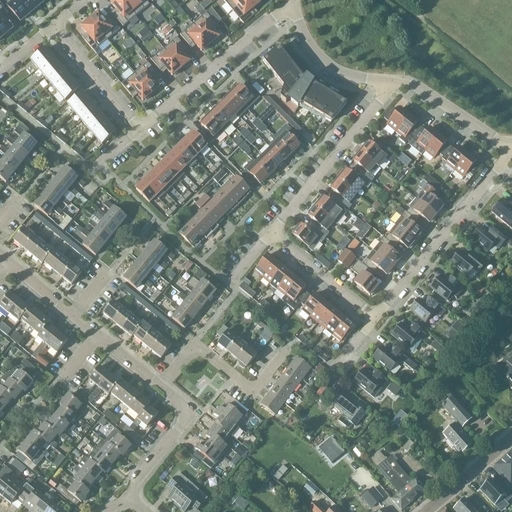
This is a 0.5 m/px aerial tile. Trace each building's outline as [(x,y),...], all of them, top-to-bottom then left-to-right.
[(34,10),(25,0),(17,0),(15,2),(27,16),(34,10)] [(41,5),(37,0),(25,0),(34,10),(41,5)] [(123,27),(136,16),(122,0),(112,0),(113,2),(111,3),(118,12),(114,16),(123,27)] [(122,0),(136,16),(149,5),(145,0),(122,0)] [(187,9),(193,3),(190,0),(187,0),(183,5),(187,9)] [(201,0),(197,4),(202,10),(207,6),(202,0),(201,0)] [(222,0),(233,12),(247,0),(222,0)] [(247,0),(233,12),(244,25),(255,15),(251,11),(260,3),(258,1),(260,0),(259,0),(247,0)] [(27,16),(15,2),(8,8),(20,22),(27,16)] [(0,34),(2,37),(11,30),(2,19),(6,15),(0,7),(0,34)] [(161,10),(155,16),(161,22),(167,16),(161,10)] [(90,21),(107,41),(120,30),(111,19),(106,23),(99,14),(97,15),(95,14),(91,18),(92,19),(90,21)] [(193,25),(210,45),(212,43),(213,44),(218,40),(217,39),(219,37),(211,28),(216,25),(206,14),(193,25)] [(168,31),(176,27),(172,20),(164,24),(168,31)] [(94,52),(107,41),(90,21),(88,22),(87,21),(82,25),(83,26),(81,28),(89,37),(84,41),(94,52)] [(137,28),(142,32),(147,24),(142,21),(137,28)] [(208,46),(210,45),(193,25),(180,36),(189,47),(194,43),(202,52),(204,50),(205,51),(209,47),(208,46)] [(164,49),(181,69),(182,68),(184,69),(188,65),(187,64),(189,62),(182,53),(186,49),(177,38),(164,49)] [(304,80),(279,48),(263,61),(284,88),(280,99),(286,103),(289,99),(298,107),(297,108),(298,108),(300,104),(331,123),(347,104),(312,83),(309,88),(303,83),(302,83),(307,78),(306,77),(304,80)] [(179,71),(181,69),(164,49),(151,60),(160,71),(165,67),(172,76),(174,75),(175,76),(180,72),(179,71)] [(52,58),(45,50),(31,61),(38,69),(52,58)] [(38,69),(45,77),(58,66),(52,58),(38,69)] [(135,74),(151,94),(153,93),(154,94),(159,90),(158,88),(160,87),(152,78),(157,74),(148,63),(135,74)] [(65,74),(58,66),(45,77),(51,85),(65,74)] [(51,85),(58,93),(72,81),(65,74),(51,85)] [(150,95),(151,94),(135,74),(121,85),(131,96),(135,92),(143,101),(145,99),(146,101),(151,97),(150,95)] [(268,74),(260,79),(265,86),(273,81),(268,74)] [(78,90),(72,81),(58,93),(65,101),(78,90)] [(271,87),(276,93),(282,88),(277,81),(271,87)] [(240,87),(232,95),(244,107),(245,107),(247,110),(259,98),(248,87),(244,91),(240,87)] [(34,93),(27,100),(33,107),(41,101),(34,93)] [(82,93),(68,105),(75,113),(89,102),(82,93)] [(244,107),(232,95),(224,102),(237,115),(236,115),(239,118),(247,110),(245,107),(244,107)] [(263,98),(272,108),(300,136),(304,133),(269,98),(263,98)] [(95,109),(89,102),(75,113),(82,121),(95,109)] [(237,115),(224,102),(217,110),(229,123),(236,115),(237,115)] [(95,109),(82,121),(88,129),(102,117),(95,109)] [(409,116),(401,110),(401,111),(400,110),(397,113),(392,109),(384,119),(389,123),(387,125),(396,132),(409,116)] [(217,110),(209,118),(221,130),(224,133),(232,126),(229,123),(217,110)] [(53,122),(57,115),(51,111),(46,118),(53,122)] [(408,145),(421,129),(417,125),(417,124),(416,123),(417,122),(409,116),(396,132),(402,137),(400,140),(403,142),(406,145),(407,144),(408,145)] [(108,125),(102,117),(88,129),(95,137),(108,125)] [(209,118),(201,125),(205,130),(201,134),(211,144),(215,140),(216,141),(224,133),(221,130),(209,118)] [(253,125),(257,129),(261,125),(257,120),(253,125)] [(21,123),(13,132),(21,138),(16,144),(15,145),(28,155),(36,146),(34,145),(39,139),(21,123)] [(108,125),(95,137),(102,145),(115,133),(108,125)] [(266,129),(261,125),(257,129),(261,133),(266,129)] [(286,134),(278,142),(291,154),(299,146),(295,142),(299,138),(289,128),(285,132),(286,134)] [(425,151),(439,135),(431,129),(430,130),(429,129),(426,133),(421,129),(408,145),(422,156),(425,151)] [(245,139),(249,135),(245,130),(241,134),(245,139)] [(187,139),(200,153),(206,147),(193,133),(187,139)] [(443,157),(451,148),(446,144),(446,143),(445,142),(446,141),(439,135),(425,151),(434,158),(438,154),(443,157)] [(251,137),(247,141),(251,145),(256,141),(251,137)] [(15,145),(16,144),(10,138),(6,142),(13,147),(8,153),(8,154),(21,165),(28,155),(15,145)] [(237,146),(242,142),(237,138),(233,142),(237,146)] [(200,153),(187,139),(180,146),(194,159),(200,153)] [(271,143),(268,146),(271,149),(272,150),(283,162),(291,154),(278,142),(274,146),(271,143)] [(244,144),(239,148),(244,153),(248,148),(244,144)] [(362,152),(361,153),(379,168),(386,159),(389,161),(393,156),(382,147),(379,152),(369,144),(367,146),(365,146),(363,147),(362,150),(362,152)] [(194,159),(180,146),(174,152),(187,166),(190,169),(197,163),(194,159)] [(8,154),(8,153),(2,148),(0,150),(0,152),(5,157),(1,162),(0,163),(13,174),(21,165),(8,154)] [(455,171),(468,154),(460,148),(460,149),(459,148),(456,152),(451,148),(443,157),(442,159),(446,163),(455,171)] [(282,163),(283,162),(271,149),(263,157),(276,169),(279,166),(280,167),(283,164),(282,163)] [(187,166),(174,152),(168,158),(181,172),(187,166)] [(371,176),(379,168),(361,153),(360,154),(358,155),(356,156),(355,158),(355,160),(354,162),(363,170),(360,175),(370,184),(374,179),(371,176)] [(468,154),(455,171),(464,178),(468,173),(472,177),(480,167),(476,163),(476,162),(475,162),(476,161),(468,154)] [(268,177),(276,169),(263,157),(256,164),(255,164),(268,177)] [(181,172),(168,158),(161,165),(178,182),(185,175),(181,172)] [(0,163),(1,162),(0,161),(0,178),(6,183),(13,174),(0,163)] [(255,164),(256,164),(253,161),(245,170),(246,171),(241,175),(251,185),(256,181),(260,185),(268,177),(255,164)] [(172,188),(178,182),(161,165),(155,171),(172,188)] [(70,189),(70,188),(75,183),(82,189),(85,185),(78,179),(77,180),(64,169),(57,179),(70,189)] [(165,194),(172,188),(155,171),(149,177),(165,194)] [(367,188),(370,184),(360,175),(357,179),(347,171),(345,173),(344,171),(339,177),(340,178),(339,180),(356,195),(364,186),(367,188)] [(159,201),(165,194),(149,177),(142,184),(156,197),(159,201)] [(57,179),(49,188),(62,199),(63,197),(70,203),(77,194),(70,188),(70,189),(57,179)] [(222,213),(224,216),(230,210),(233,212),(245,200),(243,197),(249,191),(236,179),(212,203),(205,196),(196,206),(202,212),(179,235),(195,251),(201,244),(198,241),(203,237),(206,240),(219,228),(216,225),(221,219),(219,216),(222,213)] [(349,204),(356,195),(339,180),(338,181),(336,181),(334,183),(333,185),(333,187),(331,190),(340,198),(337,202),(348,211),(352,206),(349,204)] [(389,191),(393,187),(387,181),(383,185),(389,191)] [(149,203),(156,197),(142,184),(136,190),(149,203)] [(423,192),(416,200),(437,217),(443,210),(441,209),(443,207),(434,200),(438,195),(429,188),(428,187),(426,186),(424,189),(423,190),(422,191),(423,192)] [(70,203),(63,197),(62,199),(49,188),(42,197),(55,207),(56,207),(60,202),(67,207),(70,203)] [(63,213),(56,207),(55,207),(42,197),(34,206),(36,208),(47,217),(52,211),(59,216),(63,213)] [(321,199),(316,205),(317,206),(316,208),(334,222),(337,225),(348,211),(337,202),(334,207),(324,199),(322,200),(321,199)] [(410,208),(406,213),(416,221),(420,217),(429,224),(430,222),(432,223),(437,217),(416,200),(409,207),(410,208)] [(492,213),(509,227),(511,223),(511,203),(510,206),(503,200),(498,206),(495,206),(493,210),(493,212),(492,213)] [(105,218),(119,229),(126,220),(113,209),(113,208),(106,202),(103,206),(110,212),(106,217),(105,218)] [(326,231),(334,222),(316,208),(315,209),(313,208),(309,213),(310,215),(309,217),(319,225),(315,229),(314,230),(325,239),(325,238),(329,234),(326,231)] [(60,222),(65,226),(73,214),(68,210),(60,222)] [(105,218),(106,217),(99,212),(95,216),(103,222),(98,227),(98,228),(111,238),(119,229),(105,218)] [(401,217),(394,225),(395,226),(416,243),(421,236),(420,235),(422,233),(412,226),(416,221),(406,213),(405,212),(401,217)] [(34,218),(43,225),(46,222),(37,214),(34,218)] [(359,215),(355,223),(362,226),(359,231),(370,238),(377,225),(359,215)] [(98,228),(98,227),(91,221),(88,225),(95,231),(90,236),(90,237),(103,248),(111,238),(98,228)] [(56,230),(46,222),(43,225),(53,233),(56,230)] [(326,239),(325,238),(325,239),(314,230),(315,229),(312,227),(308,232),(301,226),(300,228),(298,227),(293,232),(295,234),(293,236),(296,238),(294,240),(300,244),(302,243),(312,251),(319,242),(322,244),(326,239)] [(389,234),(385,239),(395,247),(399,243),(408,250),(409,248),(411,249),(416,243),(395,226),(388,234),(389,234)] [(471,240),(487,253),(493,245),(499,250),(507,240),(492,228),(488,233),(481,228),(471,240)] [(23,250),(34,237),(24,229),(14,242),(23,250)] [(65,237),(56,230),(53,233),(62,241),(65,237)] [(90,237),(90,236),(83,231),(80,234),(88,240),(83,246),(96,257),(103,248),(90,237)] [(358,233),(350,242),(363,253),(371,243),(358,233)] [(33,257),(43,245),(34,237),(23,250),(33,257)] [(74,245),(65,237),(62,241),(71,249),(74,245)] [(395,247),(385,239),(384,238),(379,243),(381,244),(378,248),(375,252),(378,255),(395,269),(400,262),(399,261),(400,259),(391,252),(395,247)] [(159,263),(160,262),(164,256),(171,262),(175,258),(167,252),(166,253),(154,243),(146,252),(159,263)] [(43,245),(33,257),(42,265),(44,264),(54,251),(51,249),(50,250),(43,245)] [(84,253),(74,245),(71,249),(81,256),(84,253)] [(53,271),(63,259),(54,251),(44,264),(53,271)] [(345,251),(337,261),(347,269),(355,259),(345,251)] [(378,255),(375,252),(373,251),(367,259),(366,259),(362,264),(374,273),(377,269),(386,276),(388,274),(389,275),(395,269),(378,255)] [(146,252),(139,262),(151,272),(152,271),(158,276),(163,271),(164,271),(167,267),(160,262),(159,263),(146,252)] [(460,252),(451,264),(467,277),(474,269),(479,273),(485,265),(472,255),(468,259),(460,252)] [(93,260),(84,253),(81,256),(90,264),(93,260)] [(263,278),(275,263),(274,262),(275,261),(269,256),(268,257),(263,262),(262,261),(259,266),(255,272),(263,278)] [(62,279),(73,266),(63,259),(53,271),(62,279)] [(378,286),(369,279),(374,273),(362,264),(358,261),(351,270),(359,277),(354,284),(358,287),(357,288),(361,292),(362,290),(370,296),(371,295),(372,296),(378,289),(377,288),(378,286)] [(158,276),(152,271),(151,272),(139,262),(131,271),(144,281),(144,280),(149,275),(156,281),(159,277),(158,276)] [(270,284),(283,269),(275,263),(263,278),(270,284)] [(495,273),(500,267),(495,263),(490,269),(495,273)] [(73,266),(62,279),(71,287),(82,274),(73,266)] [(278,290),(290,275),(283,269),(270,284),(278,290)] [(215,293),(202,282),(203,281),(208,276),(200,270),(196,276),(193,280),(189,285),(196,291),(195,292),(208,302),(215,293)] [(152,286),(144,280),(144,281),(131,271),(123,280),(136,291),(141,284),(148,290),(152,286)] [(286,297),(298,282),(290,275),(278,290),(286,297)] [(433,285),(431,289),(449,303),(454,296),(456,298),(464,289),(459,284),(449,277),(448,279),(448,282),(445,282),(439,278),(439,279),(437,277),(432,284),(433,285)] [(482,280),(476,285),(480,290),(486,285),(482,280)] [(286,297),(282,301),(294,311),(300,304),(308,295),(303,291),(306,288),(304,287),(305,286),(299,281),(298,282),(286,297)] [(239,289),(248,296),(252,291),(243,284),(239,289)] [(195,292),(196,291),(189,285),(185,289),(192,295),(188,300),(187,301),(200,312),(208,302),(195,292)] [(482,305),(491,294),(486,289),(476,300),(482,305)] [(129,290),(127,294),(133,299),(135,296),(136,295),(130,290),(129,290)] [(154,304),(161,294),(157,290),(149,301),(154,304)] [(187,301),(188,300),(181,294),(178,298),(185,304),(180,309),(180,310),(193,321),(200,312),(187,301)] [(0,308),(9,315),(19,303),(9,295),(0,306),(0,308)] [(310,317),(323,302),(322,302),(323,301),(317,296),(316,297),(315,296),(313,298),(308,295),(300,304),(305,308),(303,311),(310,317)] [(145,303),(135,296),(132,299),(142,307),(145,303)] [(419,300),(410,311),(425,323),(428,321),(429,320),(432,317),(432,315),(434,313),(440,318),(445,312),(433,302),(427,298),(423,303),(419,300)] [(114,303),(104,316),(113,323),(123,311),(123,310),(127,305),(123,302),(119,307),(114,303)] [(318,323),(330,308),(323,302),(310,317),(318,323)] [(18,323),(20,321),(29,311),(19,303),(9,315),(18,323)] [(154,311),(145,303),(142,307),(151,314),(154,311)] [(180,310),(180,309),(173,304),(170,308),(177,314),(172,320),(185,330),(193,321),(180,310)] [(29,311),(20,321),(29,329),(40,316),(31,308),(29,311)] [(326,329),(338,314),(330,308),(318,323),(326,329)] [(122,331),(132,318),(123,311),(113,323),(122,331)] [(163,318),(154,311),(151,314),(161,322),(163,318)] [(333,336),(346,321),(338,314),(326,329),(333,336)] [(29,329),(27,332),(31,335),(33,332),(39,337),(50,324),(40,316),(29,329)] [(132,318),(122,331),(131,338),(132,337),(143,324),(146,320),(141,317),(137,322),(132,318)] [(173,326),(163,318),(161,322),(170,330),(173,326)] [(1,324),(0,325),(0,331),(0,332),(9,322),(5,319),(1,324)] [(264,327),(255,319),(252,322),(262,330),(264,327)] [(346,321),(333,336),(341,342),(345,337),(346,337),(350,333),(349,332),(353,327),(352,326),(353,325),(347,320),(346,321)] [(142,344),(152,332),(143,324),(132,337),(142,344)] [(399,329),(398,328),(392,336),(408,350),(416,341),(422,340),(426,336),(412,324),(408,329),(403,325),(399,329)] [(43,343),(31,357),(36,360),(40,355),(45,350),(48,347),(58,334),(48,326),(39,337),(38,339),(43,343)] [(173,326),(170,330),(179,337),(182,334),(173,326)] [(265,332),(262,335),(261,337),(268,343),(272,338),(271,338),(274,334),(264,327),(262,330),(265,332)] [(233,328),(229,333),(218,346),(228,353),(238,340),(242,335),(233,328)] [(10,339),(13,342),(17,345),(22,338),(22,337),(16,332),(10,339)] [(151,352),(164,337),(159,334),(158,336),(152,332),(142,344),(151,352)] [(68,342),(58,334),(48,347),(45,350),(48,352),(50,349),(57,355),(68,342)] [(238,340),(228,353),(237,361),(247,348),(242,343),(245,339),(241,336),(238,340)] [(326,356),(329,352),(322,345),(327,340),(323,336),(315,345),(326,356)] [(164,337),(151,352),(161,360),(171,347),(166,343),(168,340),(164,337)] [(25,341),(22,338),(17,345),(20,347),(25,341)] [(247,348),(237,361),(240,363),(239,364),(239,366),(243,369),(244,369),(246,367),(246,368),(257,355),(251,351),(255,347),(251,344),(247,348)] [(389,353),(384,348),(380,352),(379,351),(373,359),(389,373),(397,364),(403,364),(414,372),(418,368),(393,347),(389,353)] [(329,359),(320,351),(316,356),(325,363),(329,359)] [(511,353),(504,361),(507,364),(499,370),(508,380),(505,382),(511,390),(511,353)] [(43,358),(40,355),(36,360),(46,369),(50,364),(43,358)] [(288,370),(302,381),(311,369),(297,358),(288,370)] [(35,370),(25,361),(20,367),(30,375),(35,370)] [(7,375),(5,377),(12,383),(23,392),(25,393),(33,384),(27,379),(30,375),(20,367),(15,369),(11,373),(7,375)] [(95,386),(84,399),(88,403),(109,376),(99,368),(89,381),(95,386)] [(293,393),(302,381),(288,370),(279,382),(293,393)] [(360,374),(354,382),(374,399),(380,391),(377,388),(378,387),(384,387),(388,382),(374,371),(370,376),(365,371),(361,375),(360,374)] [(109,376),(88,403),(91,405),(102,391),(108,397),(110,395),(119,384),(109,376)] [(23,392),(12,383),(5,377),(2,381),(7,385),(2,391),(13,400),(15,402),(23,392)] [(387,384),(398,390),(401,385),(391,378),(387,384)] [(119,384),(110,395),(120,403),(131,389),(121,381),(119,384)] [(284,404),(293,393),(279,382),(269,393),(284,404)] [(472,419),(454,398),(443,386),(432,395),(442,407),(443,407),(462,428),(472,419)] [(0,389),(0,404),(5,409),(13,400),(2,391),(0,389)] [(131,389),(120,403),(129,411),(140,397),(131,389)] [(275,416),(284,404),(269,393),(260,405),(275,416)] [(342,396),(333,407),(340,413),(342,411),(345,414),(339,422),(349,430),(352,426),(353,427),(355,428),(365,416),(352,406),(342,396)] [(68,397),(60,407),(62,408),(75,419),(78,422),(81,417),(76,413),(84,404),(78,400),(76,403),(68,397)] [(140,397),(129,411),(139,419),(148,407),(150,405),(140,397)] [(237,428),(248,415),(234,403),(230,408),(227,406),(223,410),(220,408),(217,412),(237,428)] [(139,419),(134,425),(137,427),(141,423),(147,429),(158,415),(157,414),(158,413),(158,411),(155,409),(153,409),(152,410),(148,407),(139,419)] [(71,425),(75,419),(62,408),(54,418),(68,429),(72,433),(76,429),(71,425)] [(200,416),(207,421),(212,414),(205,410),(200,416)] [(217,412),(214,416),(219,420),(215,425),(230,437),(231,436),(233,437),(239,430),(237,428),(217,412)] [(63,434),(68,429),(54,418),(46,428),(57,436),(65,442),(68,438),(63,434)] [(119,427),(122,431),(127,434),(130,430),(126,426),(122,423),(119,427)] [(223,446),(224,445),(230,437),(215,425),(209,433),(223,446)] [(461,451),(463,453),(470,446),(469,444),(472,442),(457,425),(450,431),(449,429),(443,435),(448,440),(446,442),(452,449),(454,448),(459,453),(461,451)] [(57,436),(46,428),(44,426),(36,436),(47,445),(54,451),(58,447),(52,442),(57,436)] [(115,429),(104,443),(121,456),(123,458),(131,448),(122,441),(125,437),(115,429)] [(140,437),(130,430),(127,434),(136,442),(140,437)] [(229,449),(224,445),(223,446),(209,433),(205,437),(211,442),(207,446),(221,458),(229,449)] [(47,445),(36,436),(33,434),(26,443),(44,458),(47,454),(42,450),(47,445)] [(408,446),(415,440),(411,436),(404,442),(408,446)] [(113,466),(121,456),(104,443),(102,441),(95,451),(99,454),(113,466)] [(19,454),(15,458),(22,464),(26,460),(36,468),(44,458),(26,443),(18,453),(19,454)] [(221,458),(207,446),(204,451),(198,446),(195,450),(200,454),(200,455),(205,459),(202,463),(211,471),(221,458)] [(511,450),(492,468),(502,480),(504,478),(510,484),(511,483),(511,450)] [(113,466),(99,454),(95,451),(91,455),(87,460),(91,464),(103,473),(105,475),(113,466)] [(380,452),(378,453),(370,459),(378,469),(377,469),(399,495),(391,501),(400,511),(401,511),(425,491),(416,480),(413,483),(391,457),(388,460),(387,458),(386,459),(380,452)] [(103,473),(91,464),(87,460),(84,458),(81,462),(86,466),(81,472),(95,483),(103,473)] [(0,496),(3,499),(15,484),(10,481),(15,476),(6,468),(0,475),(0,478),(5,482),(0,488),(0,496)] [(95,483),(81,472),(76,468),(73,472),(78,476),(73,481),(87,493),(95,483)] [(50,479),(56,484),(60,478),(54,474),(50,479)] [(176,507),(189,492),(193,487),(189,482),(180,474),(170,485),(176,490),(168,499),(176,507)] [(45,481),(40,476),(37,480),(42,485),(45,481)] [(15,484),(3,499),(11,505),(15,500),(27,486),(31,482),(28,480),(25,484),(19,479),(15,484)] [(60,485),(56,490),(76,506),(78,503),(81,505),(90,494),(87,493),(73,481),(71,479),(68,483),(72,487),(68,492),(60,485)] [(491,480),(480,491),(495,507),(502,500),(506,505),(511,499),(511,492),(507,487),(502,492),(491,480)] [(27,486),(15,500),(24,508),(36,493),(33,490),(36,486),(31,481),(31,482),(27,486)] [(193,487),(189,492),(176,507),(182,511),(186,511),(192,505),(198,510),(208,499),(198,491),(193,487)] [(383,500),(374,488),(362,499),(371,510),(383,500)] [(29,511),(34,511),(49,494),(45,491),(40,497),(36,493),(24,508),(29,511)] [(48,511),(53,507),(49,503),(53,498),(49,494),(34,511),(48,511)] [(480,511),(478,511),(477,511),(465,500),(454,510),(455,511),(480,511)] [(324,511),(315,503),(309,509),(312,511),(324,511)]
